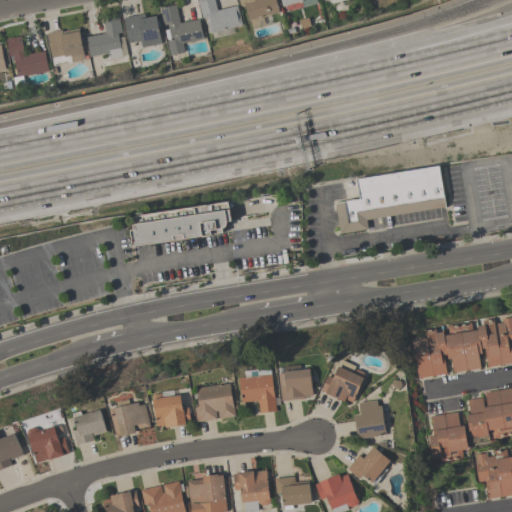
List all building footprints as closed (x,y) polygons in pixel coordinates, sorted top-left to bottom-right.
[(241,24),(209,32),(205,16),(201,17),(197,0),(213,0),(216,10),(236,5),(241,24)] [(263,24),(250,27),(243,4),(239,5),(237,0),(275,0),(279,12),(261,17),(263,24)] [(179,23),(198,19),(202,39),(182,43),(183,52),(169,55),(166,41),(170,40),(169,38),(166,39),(164,30),(165,30),(165,29),(168,28),(167,24),(163,25),(159,8),(175,4),(179,23)] [(123,17),(143,13),(144,18),(155,16),(160,43),(141,47),(140,40),(128,43),(123,17)] [(85,36),(105,33),(102,19),(118,16),(121,32),(117,33),(117,37),(122,36),(124,46),(120,47),(121,56),(108,59),(108,53),(89,57),(85,36)] [(52,66),(51,58),(46,33),(61,30),(61,32),(78,28),(83,53),(82,53),(83,59),(52,66)] [(20,35),(23,54),(43,51),(47,70),(16,76),(12,56),(9,56),(5,38),(20,35)] [(334,202),(359,198),(355,179),(438,165),(445,206),(366,219),(367,229),(339,233),(334,202)] [(133,216),(228,201),(231,220),(226,221),(226,224),(225,225),(223,227),(222,228),(222,231),(183,238),(184,239),(173,240),(173,239),(149,243),(149,242),(132,245),(130,229),(135,228),(133,216)] [(446,373),(418,378),(416,363),(412,364),(409,341),(426,338),(425,329),(434,328),(435,332),(443,331),(443,335),(449,334),(447,326),(471,322),(472,330),(477,329),(476,325),(483,324),(482,320),(493,318),(494,323),(501,322),(501,318),(511,317),(511,343),(511,344),(511,350),(511,362),(487,366),(484,347),(481,348),(481,353),(478,353),(480,368),(453,372),(451,357),(447,358),(446,353),(443,354),(446,373)] [(352,402),(345,399),(344,401),(320,390),(327,375),(333,377),(338,365),(339,366),(342,359),(356,366),(353,370),(354,371),(358,369),(363,372),(364,377),(362,381),(362,380),(352,402)] [(278,372),(279,372),(279,367),(284,366),(284,365),(288,365),(289,370),(309,368),(312,395),(305,396),(305,398),(281,400),(280,384),(278,372)] [(276,411),(259,412),(258,400),(241,402),(239,377),(245,377),(244,370),(263,368),(264,374),(272,374),(274,397),(279,397),(279,404),(275,404),(276,411)] [(196,387),(230,383),(235,416),(219,418),(217,410),(215,410),(216,418),(196,421),(194,406),(199,405),(198,397),(194,398),(194,393),(197,393),(196,387)] [(511,433),(493,437),(492,429),(486,430),(487,434),(476,436),(476,435),(473,436),(472,434),(468,435),(467,427),(465,414),(469,414),(467,400),(481,397),(483,407),(486,406),(484,392),(511,387),(511,394),(511,433)] [(188,407),(191,423),(186,423),(187,424),(166,427),(165,425),(157,426),(153,400),(152,397),(155,393),(162,392),(163,396),(181,394),(182,407),(188,407)] [(145,404),(150,425),(134,429),(135,432),(121,435),(121,434),(115,435),(109,408),(117,406),(116,402),(128,399),(129,404),(138,401),(139,405),(145,404)] [(358,402),(377,400),(377,405),(381,405),(385,434),(358,438),(358,433),(356,433),(354,414),(359,413),(358,402)] [(100,409),(106,431),(94,435),(93,431),(91,432),(93,439),(77,444),(73,432),(78,430),(73,413),(81,411),(82,415),(100,409)] [(463,425),(466,448),(460,449),(461,458),(439,461),(439,457),(432,458),(428,435),(432,435),(429,415),(456,411),(458,426),(463,425)] [(36,462),(29,435),(28,436),(27,432),(29,428),(34,427),(38,428),(39,431),(54,426),(58,438),(64,437),(69,452),(36,462)] [(0,438),(14,432),(23,454),(11,459),(10,457),(9,457),(11,464),(0,468),(0,438)] [(346,468),(358,454),(362,458),(372,446),(389,460),(377,475),(380,477),(374,484),(372,481),(371,482),(362,474),(358,478),(346,468)] [(511,494),(487,498),(484,480),(477,481),(474,461),(476,461),(475,454),(486,452),(486,456),(494,455),(493,450),(505,448),(506,457),(511,456),(511,452),(511,448),(511,447),(511,494)] [(233,490),(232,473),(237,473),(237,472),(252,470),(252,471),(266,470),(268,496),(269,496),(269,501),(267,504),(260,505),(257,502),(257,500),(256,500),(257,509),(244,510),(243,501),(241,502),(240,489),(233,490)] [(346,473),(356,499),(356,501),(355,504),(349,507),(346,505),(345,503),(330,508),(330,507),(327,509),(325,504),(328,503),(326,497),(319,499),(314,483),(319,482),(319,481),(338,474),(339,476),(346,473)] [(222,474),(226,511),(216,511),(190,511),(189,504),(188,496),(186,496),(185,486),(187,486),(186,480),(202,479),(201,475),(217,474),(217,475),(222,474)] [(273,478),(293,476),(294,482),(302,481),(302,483),(308,483),(310,502),(291,504),(291,508),(283,509),(283,506),(282,506),(281,492),(274,493),(273,478)] [(140,489),(160,485),(161,493),(164,492),(162,484),(178,481),(179,484),(182,483),(183,490),(180,491),(184,511),(150,511),(148,503),(143,504),(140,489)] [(134,490),(138,505),(132,507),(133,511),(105,511),(103,498),(110,496),(110,494),(134,490)]
